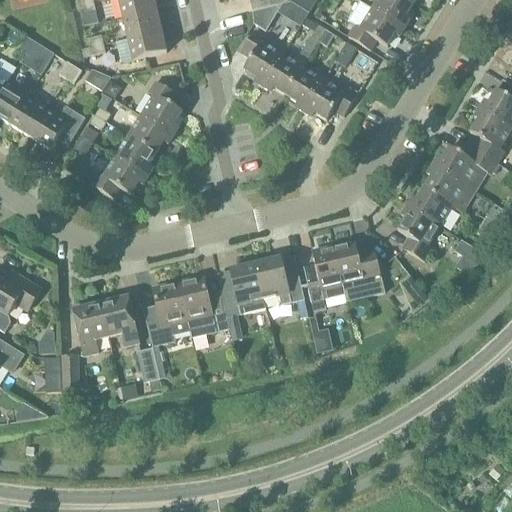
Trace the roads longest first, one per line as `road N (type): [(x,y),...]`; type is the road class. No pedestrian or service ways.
road 1 (secondary): [(511,333),(391,423),(281,472),(140,498),(0,494)]
road 2 (secondary): [(175,511),(318,479),(448,408),(511,358)]
road 3 (residential): [(243,226),(342,199),(475,0)]
road 4 (residential): [(0,189),(103,251),(243,226)]
road 5 (residential): [(243,226),(212,117),(220,99),(194,0)]
